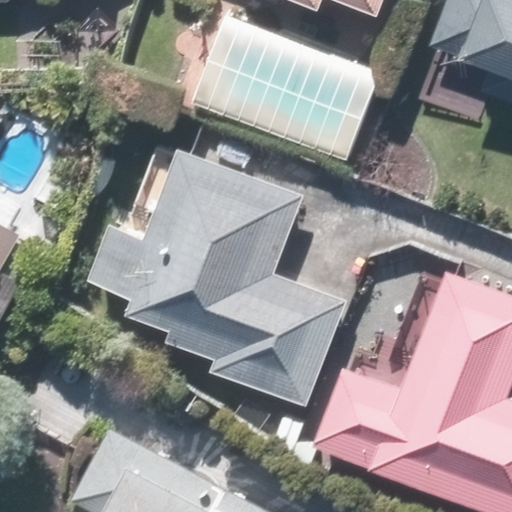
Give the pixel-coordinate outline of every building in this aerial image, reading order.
[(511,0),(455,0),(444,35),(502,55),(492,85),(511,91),(511,0)] [(239,7),(205,93),(358,155),(393,70),(239,7)] [(316,185),(196,137),(161,223),(126,209),(101,271),(141,288),(137,298),(189,319),(181,339),(321,396),(362,297),(283,265),(316,185)] [(0,295),(33,229),(0,212),(0,295)] [(413,373),(360,353),(327,436),(511,508),(511,288),(455,266),(413,373)] [(274,511),(127,424),(86,491),(100,499),(92,511),(274,511)]
